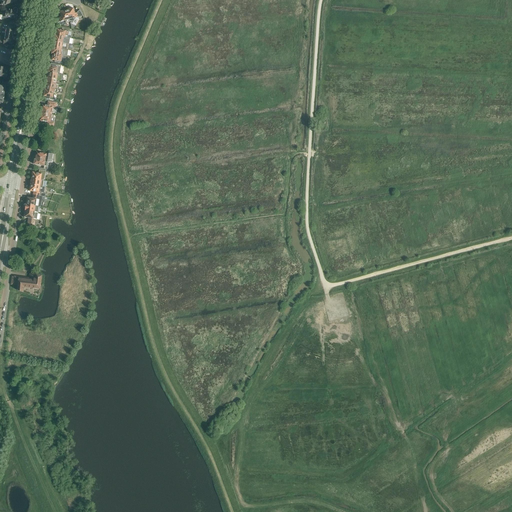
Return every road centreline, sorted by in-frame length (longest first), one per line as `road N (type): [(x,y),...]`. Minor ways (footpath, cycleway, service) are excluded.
road 1 (unclassified): [(22,184),(54,0)]
road 2 (track): [(79,0),(85,42),(57,131),(33,127)]
road 3 (unclassified): [(0,320),(22,184)]
